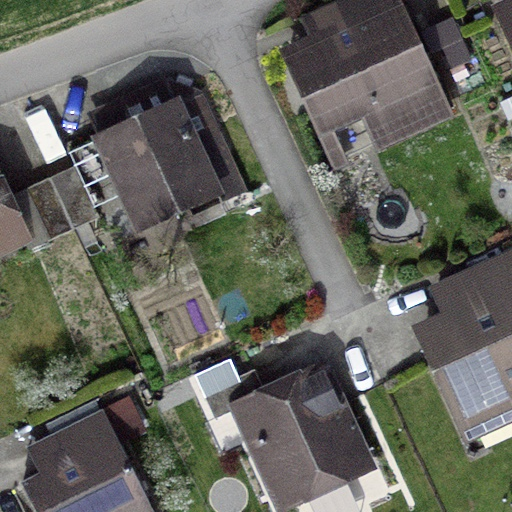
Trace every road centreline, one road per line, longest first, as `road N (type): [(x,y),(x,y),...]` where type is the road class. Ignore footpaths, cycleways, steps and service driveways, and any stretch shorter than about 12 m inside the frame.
road 1 (residential): [(229,0),(341,261)]
road 2 (residential): [(199,0),(0,71)]
